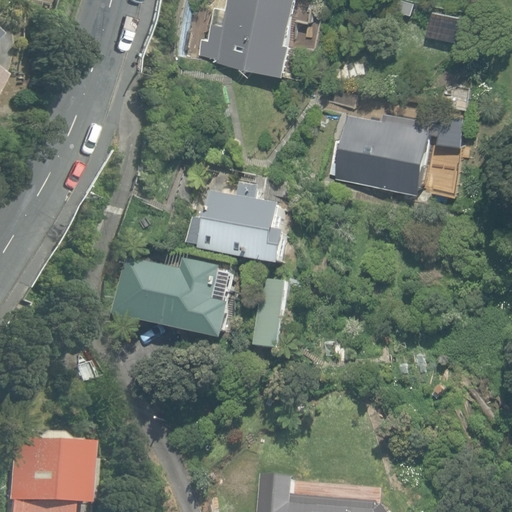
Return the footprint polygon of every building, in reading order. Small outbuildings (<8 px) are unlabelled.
[(292,42),(299,0),(231,0),(230,8),(218,6),(212,39),(203,38),(200,54),(221,58),(220,61),(292,73),(297,43),(292,42)] [(340,177),(425,192),(436,127),(421,124),(422,115),(393,110),(391,119),(351,112),(346,140),(339,139),(333,172),(341,173),(340,177)] [(203,249),(288,268),(295,236),(286,233),(291,208),(265,202),(268,188),(246,184),(243,198),(215,191),(210,211),(204,210),(202,219),(194,217),(188,243),(204,246),(203,249)] [(118,315),(229,341),(237,305),(221,301),(229,269),(189,260),(187,271),(131,258),(118,315)] [(256,346),(285,350),(294,284),(265,280),(256,346)] [(63,511),(64,505),(77,506),(81,444),(62,443),(54,434),(40,433),(32,439),(10,438),(6,499),(8,499),(7,511),(63,511)] [(264,511),(395,511),(389,504),(385,508),(379,502),(297,495),(299,478),(267,475),(264,511)]
